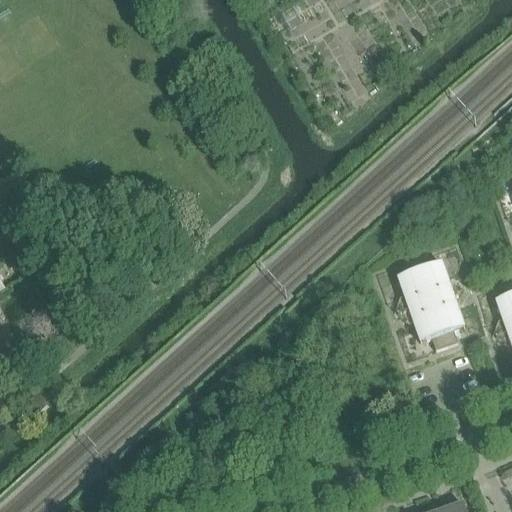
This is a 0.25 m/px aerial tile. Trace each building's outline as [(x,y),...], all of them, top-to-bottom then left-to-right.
[(428,258),(417,262),(419,268),(430,264),(428,258)] [(408,272),(419,268),(417,262),(406,266),(408,272)] [(421,274),(432,271),(430,264),(419,268),(421,274)] [(443,267),(432,271),(421,274),(410,278),(399,282),(422,346),(433,342),(444,338),(455,334),(466,331),(443,267)] [(0,268),(0,283),(8,279),(2,268),(0,268)] [(408,272),(410,278),(421,274),(419,268),(408,272)] [(511,347),(511,300),(508,301),(497,305),(511,347)] [(446,344),(457,340),(455,334),(444,338),(446,344)] [(433,342),(435,348),(446,344),(444,338),(433,342)] [(446,344),(448,350),(459,347),(457,340),(446,344)] [(446,344),(435,348),(437,354),(448,350),(446,344)] [(50,404),(40,393),(26,406),(36,417),(50,404)]
